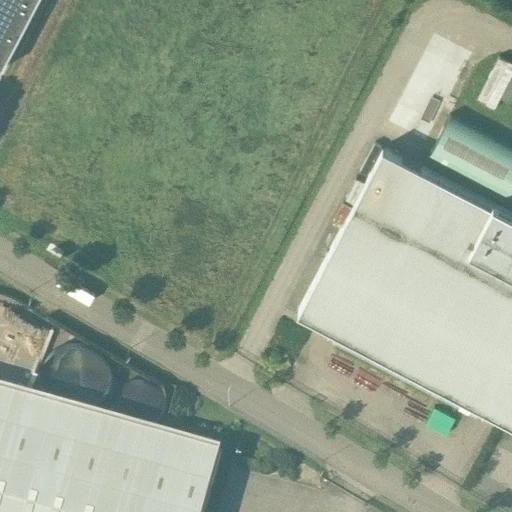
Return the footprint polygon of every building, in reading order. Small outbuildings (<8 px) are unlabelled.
[(0,0),(0,52),(27,0),(0,0)] [(104,0),(96,0),(87,18),(123,36),(134,15),(104,0)] [(104,0),(134,15),(141,0),(104,0)] [(156,0),(141,0),(134,15),(169,34),(180,12),(156,0)] [(156,0),(180,12),(186,0),(156,0)] [(262,0),(251,22),(286,40),(297,19),(262,0)] [(261,0),(262,0),(297,19),(307,0),(261,0)] [(312,0),(307,0),(297,19),(333,38),(344,16),(312,0)] [(312,0),(344,16),(352,0),(312,0)] [(134,15),(123,36),(158,55),(169,34),(134,15)] [(87,18),(76,39),(94,48),(112,58),(123,36),(87,18)] [(297,19),(286,40),(321,59),(333,38),(297,19)] [(251,22),(239,43),(275,61),(286,40),(251,22)] [(123,36),(112,58),(129,67),(147,76),(158,55),(123,36)] [(76,39),(65,60),(83,70),(94,48),(76,39)] [(286,40),(275,61),(310,80),(321,59),(286,40)] [(239,43),(228,64),(264,83),(275,61),(239,43)] [(94,48),(83,70),(101,79),(112,58),(94,48)] [(112,58),(101,79),(118,88),(129,67),(112,58)] [(275,61),(264,83),(299,101),(310,80),(275,61)] [(228,64),(217,85),(253,104),(264,83),(228,64)] [(129,67),(118,88),(136,97),(147,76),(129,67)] [(264,83),(253,104),(288,123),(299,101),(264,83)] [(217,85),(206,107),(224,116),(241,125),(253,104),(217,85)] [(26,92),(8,127),(31,140),(49,104),(26,92)] [(394,103),(382,128),(403,138),(415,113),(394,103)] [(49,104),(31,140),(52,151),(71,115),(49,104)] [(253,104),(241,125),(259,135),(277,144),(288,123),(253,104)] [(206,107),(195,128),(213,137),(224,116),(206,107)] [(511,143),(451,112),(430,151),(511,194),(511,143)] [(71,115),(52,151),(73,162),(92,126),(71,115)] [(224,116),(213,137),(230,146),(241,125),(224,116)] [(241,125),(230,146),(248,156),(259,135),(241,125)] [(92,126),(73,162),(95,173),(113,137),(92,126)] [(8,127),(0,142),(0,168),(12,175),(31,140),(8,127)] [(259,135),(248,156),(266,165),(277,144),(259,135)] [(113,137),(95,173),(116,184),(134,148),(113,137)] [(31,140),(12,175),(34,186),(52,151),(31,140)] [(511,421),(511,212),(383,146),(298,310),(511,421)] [(134,148),(116,184),(137,195),(156,160),(134,148)] [(52,151),(34,186),(55,197),(73,162),(52,151)] [(156,160),(137,195),(158,206),(177,171),(156,160)] [(73,162),(55,197),(76,208),(95,173),(73,162)] [(177,171),(158,206),(180,217),(198,182),(177,171)] [(95,173),(76,208),(97,219),(116,184),(95,173)] [(198,182),(180,217),(201,228),(220,193),(198,182)] [(116,184),(97,219),(119,231),(137,195),(116,184)] [(220,193),(201,228),(222,239),(241,204),(220,193)] [(137,195),(119,231),(140,242),(158,206),(137,195)] [(241,204),(222,239),(244,251),(262,215),(241,204)] [(158,206),(140,242),(161,253),(180,217),(158,206)] [(180,217),(161,253),(183,264),(201,228),(180,217)] [(201,228),(183,264),(204,275),(222,239),(201,228)] [(222,239),(204,275),(225,286),(244,251),(222,239)] [(149,383),(151,405),(172,404),(171,382),(149,383)] [(0,511),(207,511),(221,463),(162,446),(0,400),(0,511)]
